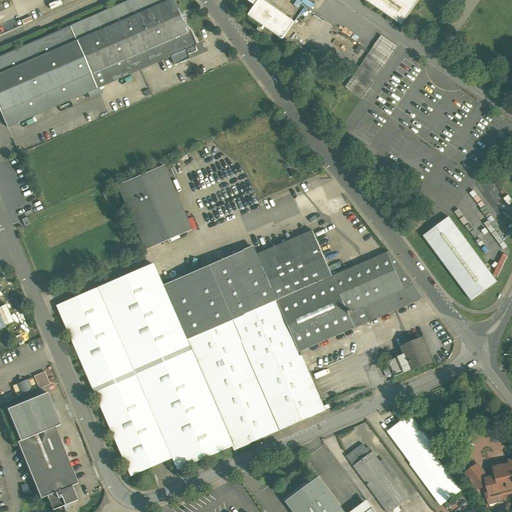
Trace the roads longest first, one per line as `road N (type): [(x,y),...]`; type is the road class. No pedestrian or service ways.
road 1 (unclassified): [(11,244),(106,468),(134,502),(151,503),(214,476),(463,364),(478,350)]
road 2 (tertiary): [(207,0),(478,350)]
road 3 (unknown): [(0,158),(156,85)]
